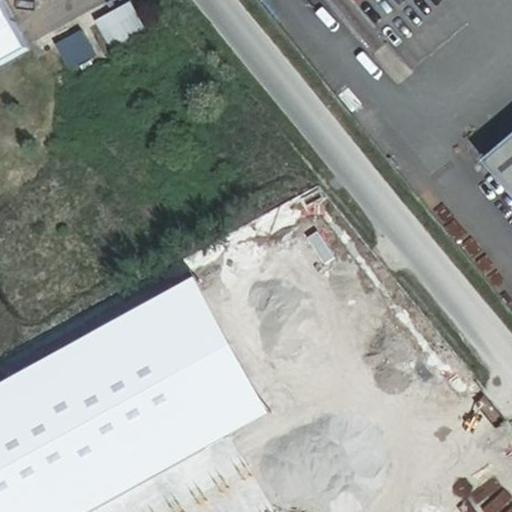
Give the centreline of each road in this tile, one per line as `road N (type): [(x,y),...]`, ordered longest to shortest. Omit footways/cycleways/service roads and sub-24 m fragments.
road 1 (unclassified): [(223,0),(511,360)]
road 2 (unknown): [(346,0),(438,132),(511,73)]
